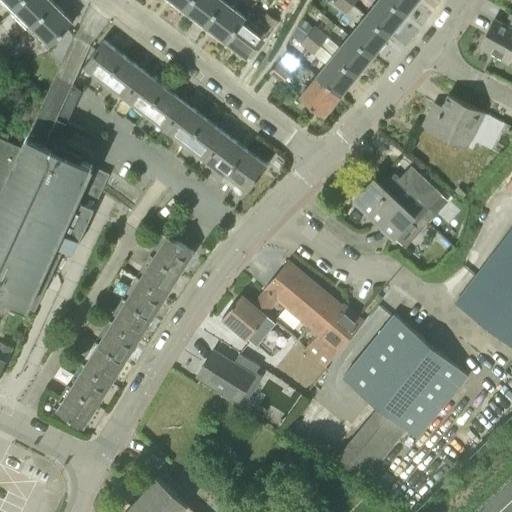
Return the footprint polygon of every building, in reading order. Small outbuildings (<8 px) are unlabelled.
[(0,0),(11,11),(22,0),(0,0)] [(29,29),(54,4),(50,0),(22,0),(11,11),(29,29)] [(172,0),(184,8),(190,0),(172,0)] [(203,24),(221,0),(190,0),(184,8),(203,24)] [(223,39),(243,14),(224,0),(221,0),(203,24),(223,39)] [(353,5),(346,0),(335,0),(333,3),(346,14),(353,5)] [(390,35),(406,14),(388,0),(377,0),(365,14),(365,15),(390,35)] [(388,0),(406,14),(417,0),(388,0)] [(48,48),(48,47),(73,22),(54,4),(29,29),(48,48)] [(258,26),(243,14),(223,39),(247,58),(277,20),(267,14),(258,26)] [(511,14),(507,25),(496,19),(494,24),(481,48),(508,62),(511,54),(511,14)] [(390,35),(365,15),(349,35),(373,55),(390,35)] [(332,55),(307,34),(298,26),(291,37),(325,63),(332,55)] [(332,55),(339,46),(315,26),(307,34),(332,55)] [(357,75),(373,55),(349,35),(339,46),(332,55),(357,75)] [(103,85),(125,57),(103,40),(82,69),(103,85)] [(283,83),(300,62),(287,51),(270,72),(283,83)] [(341,95),(357,75),(332,55),(325,63),(315,76),(341,95)] [(123,100),(146,72),(125,57),(103,85),(123,100)] [(145,117),(167,89),(146,72),(123,100),(145,117)] [(51,148),(79,88),(72,85),(55,76),(43,102),(36,98),(33,106),(41,110),(27,137),(26,136),(22,143),(5,181),(85,218),(89,209),(106,173),(89,165),(51,148)] [(324,116),(341,95),(315,76),(300,96),(324,116)] [(164,132),(189,105),(167,89),(145,117),(164,132)] [(483,111),(447,93),(442,105),(433,101),(423,126),(465,146),(483,111)] [(186,148),(208,120),(189,105),(164,132),(186,148)] [(203,162),(227,134),(208,120),(186,148),(203,162)] [(0,190),(5,181),(22,143),(0,132),(0,190)] [(225,178),(248,151),(227,134),(203,162),(225,178)] [(245,194),(267,165),(248,151),(225,178),(245,194)] [(448,189),(415,160),(399,178),(395,175),(384,187),(375,178),(355,198),(396,237),(396,236),(406,246),(425,225),(419,219),(448,189)] [(70,251),(85,218),(5,181),(0,190),(0,232),(58,260),(64,248),(70,251)] [(511,228),(456,301),(455,302),(511,346),(511,228)] [(0,289),(36,306),(53,270),(58,260),(0,232),(0,289)] [(181,274),(195,251),(164,232),(150,254),(181,274)] [(167,296),(181,274),(150,254),(136,276),(167,296)] [(319,288),(309,279),(309,278),(287,261),(264,289),(265,290),(278,299),(286,306),(285,308),(318,335),(304,351),(326,370),(367,321),(344,302),(342,304),(321,286),(319,288)] [(153,317),(167,296),(136,276),(123,298),(153,317)] [(286,306),(278,299),(265,290),(253,305),(241,294),(222,317),(247,339),(267,314),(277,301),(285,308),(286,306)] [(140,339),(153,317),(123,298),(109,320),(140,339)] [(418,437),(469,375),(394,313),(344,375),(379,405),(346,445),(374,468),(407,428),(418,437)] [(126,360),(140,339),(109,320),(96,341),(126,360)] [(1,341),(0,342),(0,374),(14,347),(1,341)] [(112,382),(126,360),(96,341),(82,363),(112,382)] [(233,363),(213,351),(212,352),(216,354),(202,375),(199,373),(198,374),(239,400),(239,399),(246,403),(254,390),(263,376),(256,372),(260,366),(240,353),(233,363)] [(98,404),(112,382),(82,363),(68,385),(98,404)] [(84,426),(98,404),(68,385),(54,407),(84,426)] [(196,511),(157,476),(124,511),(196,511)]
